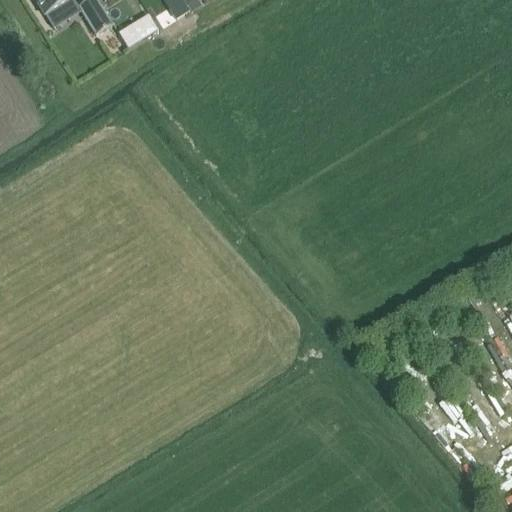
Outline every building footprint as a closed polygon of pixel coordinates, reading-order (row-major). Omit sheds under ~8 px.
[(33,0),(46,19),(73,2),(72,0),(33,0)] [(96,0),(93,0),(78,9),(96,38),(113,27),(96,0)] [(146,0),(141,3),(148,14),(152,11),(146,0)] [(180,1),(171,7),(179,20),(188,14),(180,1)] [(149,17),(137,24),(147,40),(158,33),(149,17)]
